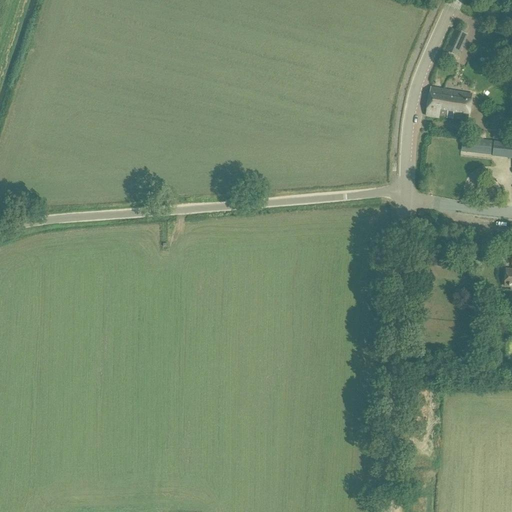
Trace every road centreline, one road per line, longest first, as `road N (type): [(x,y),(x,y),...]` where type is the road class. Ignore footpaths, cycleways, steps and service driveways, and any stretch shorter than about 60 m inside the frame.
road 1 (unclassified): [(0,231),(404,193)]
road 2 (tertiary): [(390,511),(404,193)]
road 3 (tertiary): [(404,193),(419,81),(455,0)]
